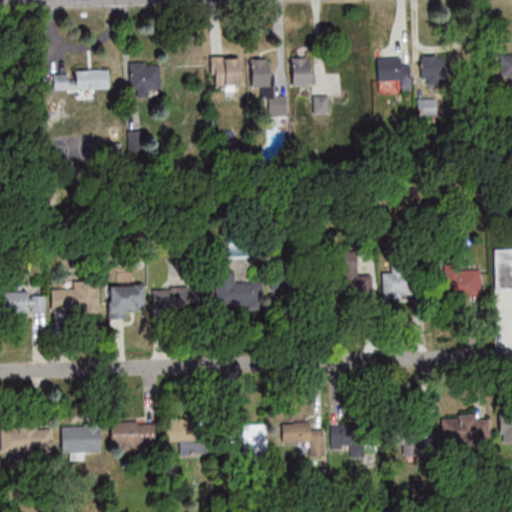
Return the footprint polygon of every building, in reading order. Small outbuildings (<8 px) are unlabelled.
[(511,75),(511,53),(498,54),(498,76),(511,75)] [(449,55),(420,55),(420,78),(449,78),(449,55)] [(286,114),(285,95),(273,95),(271,57),(250,58),(251,87),(264,86),(265,115),(286,114)] [(291,84),(314,84),(314,57),(291,57),(291,84)] [(377,80),(409,80),(409,64),(401,64),(401,57),(377,57),(377,80)] [(222,60),(222,84),(239,84),(239,60),(222,60)] [(148,97),(148,87),(159,87),(159,67),(130,67),(130,97),(148,97)] [(108,88),(108,68),(74,68),(74,73),(53,74),(53,88),(108,88)] [(328,112),(328,95),(313,95),(313,112),(328,112)] [(436,98),(417,98),(417,114),(436,114),(436,98)] [(270,131),(269,143),(281,144),(283,132),(270,131)] [(440,201),(447,175),(422,168),(414,194),(440,201)] [(371,298),(371,275),(357,276),(357,258),(332,258),(333,299),(371,298)] [(480,268),(437,268),(436,297),(480,297),(480,268)] [(382,300),(411,300),(411,270),(382,270),(382,300)] [(258,305),(256,276),(215,278),(216,306),(258,305)] [(302,304),(302,279),(274,279),(274,304),(302,304)] [(109,285),(109,314),(143,314),(143,285),(109,285)] [(98,313),(97,286),(50,286),(51,313),(98,313)] [(152,287),(152,308),(204,308),(205,287),(152,287)] [(27,294),(27,290),(2,290),(2,313),(45,313),(45,294),(27,294)] [(511,417),(502,418),(502,442),(511,441),(511,417)] [(481,418),(441,418),(441,445),(481,445),(481,418)] [(178,453),(208,454),(208,420),(166,420),(166,443),(178,443),(178,453)] [(154,421),(110,421),(110,446),(154,446),(154,421)] [(391,422),(391,454),(431,454),(431,422),(391,422)] [(240,456),(266,456),(266,423),(240,423),(240,456)] [(282,441),(309,441),(309,456),(324,456),(324,423),(282,423),(282,441)] [(71,455),(101,455),(101,424),(61,424),(61,454),(71,454),(71,455)] [(52,454),(52,425),(1,426),(1,454),(52,454)] [(330,447),(351,447),(351,453),(364,453),(364,427),(330,427),(330,447)]
